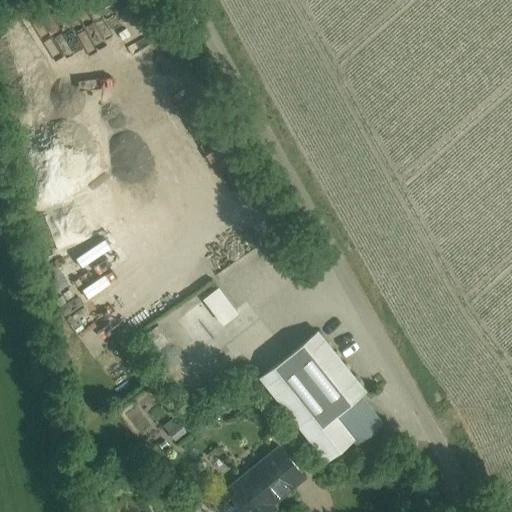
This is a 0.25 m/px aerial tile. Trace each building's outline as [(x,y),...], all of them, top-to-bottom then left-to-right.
[(122,71),(106,80),(113,93),(129,84),(122,71)] [(164,120),(155,124),(164,143),(173,139),(164,120)] [(211,157),(222,176),(238,167),(226,148),(211,157)] [(108,186),(110,199),(144,195),(142,182),(108,186)] [(59,246),(100,232),(95,218),(63,229),(60,221),(65,220),(61,207),(47,212),(59,246)] [(223,259),(228,268),(260,250),(251,234),(235,243),(239,250),(223,259)] [(101,255),(116,243),(109,235),(95,247),(101,255)] [(211,309),(220,321),(236,309),(218,287),(204,298),(212,308),(211,309)] [(316,330),(259,376),(325,459),(352,438),(355,443),(382,422),(359,394),(364,390),(316,330)] [(278,498),(304,477),(278,445),(212,498),(213,502),(218,508),(222,510),(233,500),(242,511),(267,511),(275,506),(269,500),(276,495),(278,498)]
